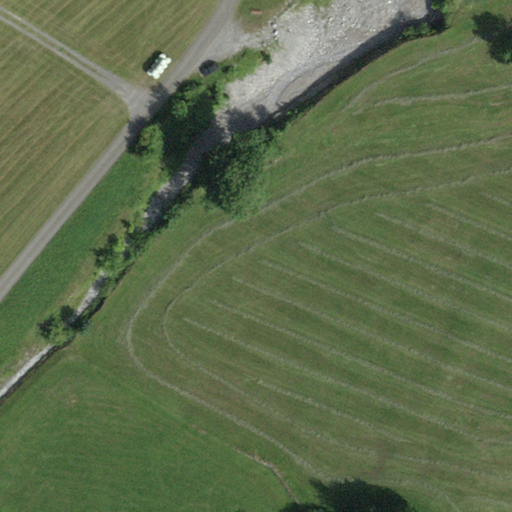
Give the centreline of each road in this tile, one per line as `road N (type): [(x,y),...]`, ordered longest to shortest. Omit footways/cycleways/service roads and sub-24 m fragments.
road 1 (unclassified): [(0,300),(200,54),(231,0)]
road 2 (track): [(0,18),(147,119)]
